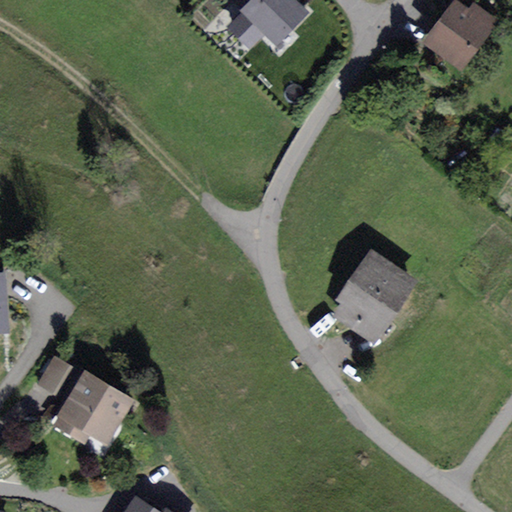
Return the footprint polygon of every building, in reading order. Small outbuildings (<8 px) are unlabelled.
[(312,16),(296,0),(261,0),(250,11),(283,45),(312,16)] [(504,23),(480,4),(475,10),(464,1),(431,41),(466,70),(504,23)] [(423,283),(379,252),(344,300),(350,304),(341,317),(380,344),(423,283)] [(23,270),(0,270),(0,327),(25,327),(23,270)] [(37,367),(57,377),(73,346),(53,336),(37,367)] [(149,394),(107,367),(71,422),(98,439),(105,428),(121,438),(149,394)] [(151,511),(137,502),(130,511),(151,511)]
